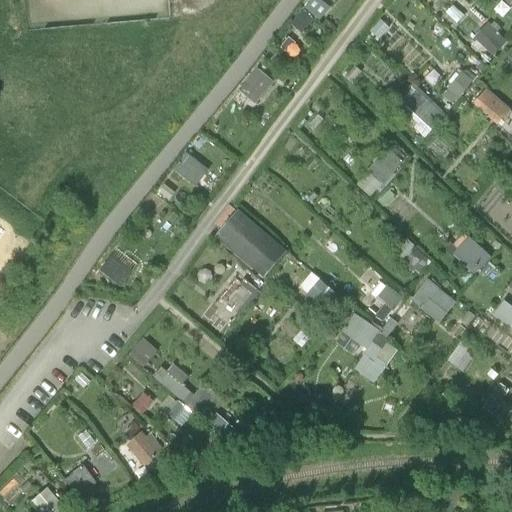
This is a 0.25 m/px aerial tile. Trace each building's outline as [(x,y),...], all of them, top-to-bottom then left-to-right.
[(479,39),(498,53),(509,38),(490,24),(479,39)] [(456,66),(449,86),(472,94),(479,73),(456,66)] [(260,104),(280,83),(264,67),(244,89),(260,104)] [(509,120),(511,114),(511,102),(489,90),(481,104),(509,120)] [(427,110),(432,120),(445,114),(440,103),(427,110)] [(391,186),(407,160),(387,147),(363,186),(378,196),(386,183),(391,186)] [(203,185),(215,166),(191,151),(179,170),(203,185)] [(290,252),(240,211),(217,238),(267,279),(290,252)] [(480,274),(496,255),(472,236),(457,255),(480,274)] [(106,273),(127,285),(138,266),(117,254),(106,273)] [(307,290),(327,299),(334,282),(314,274),(307,290)] [(224,299),(245,314),(260,293),(239,278),(224,299)] [(415,301),(446,321),(461,298),(430,278),(415,301)] [(372,305),(387,321),(409,301),(394,284),(372,305)] [(511,300),(509,298),(497,315),(511,324),(511,300)] [(343,341),(370,355),(385,327),(358,312),(343,341)] [(203,383),(151,334),(132,354),(174,393),(169,399),(217,445),(237,424),(221,409),(234,395),(212,374),(203,383)] [(360,368),(381,383),(405,349),(394,342),(389,350),(378,342),(360,368)] [(509,421),(511,416),(511,395),(500,386),(486,405),(509,421)] [(35,501),(46,511),(62,511),(67,507),(49,488),(35,501)]
